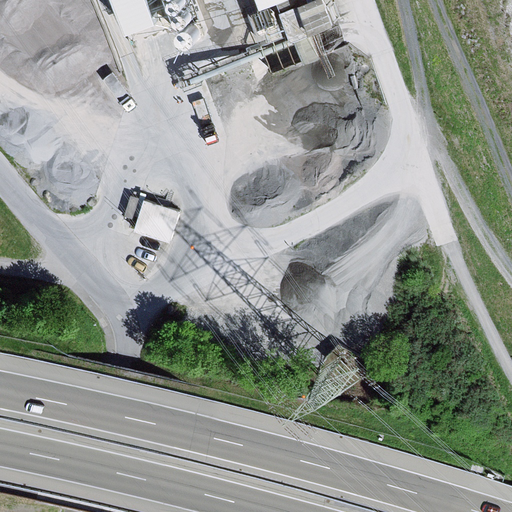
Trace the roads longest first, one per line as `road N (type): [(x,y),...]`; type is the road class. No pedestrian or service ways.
road 1 (motorway): [(481,511),(178,429),(0,391)]
road 2 (track): [(362,0),(451,242),(511,371)]
road 3 (residential): [(94,511),(131,329),(0,169)]
road 4 (track): [(511,271),(419,154),(427,107),(402,0)]
road 5 (motorway): [(0,447),(269,511)]
road 6 (track): [(511,169),(440,0)]
